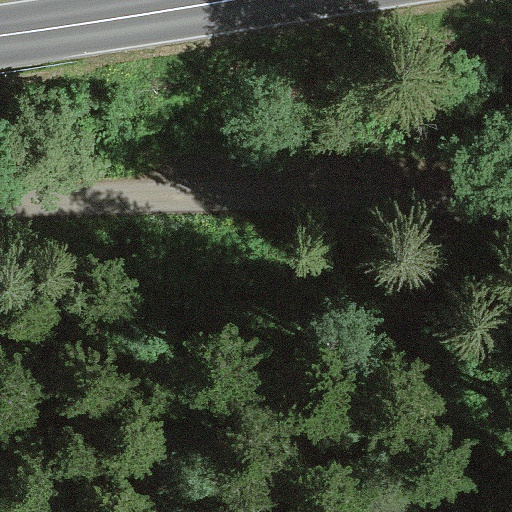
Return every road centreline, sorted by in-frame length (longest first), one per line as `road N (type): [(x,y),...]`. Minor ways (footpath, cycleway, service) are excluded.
road 1 (track): [(505,194),(0,201)]
road 2 (primary): [(212,0),(0,29)]
